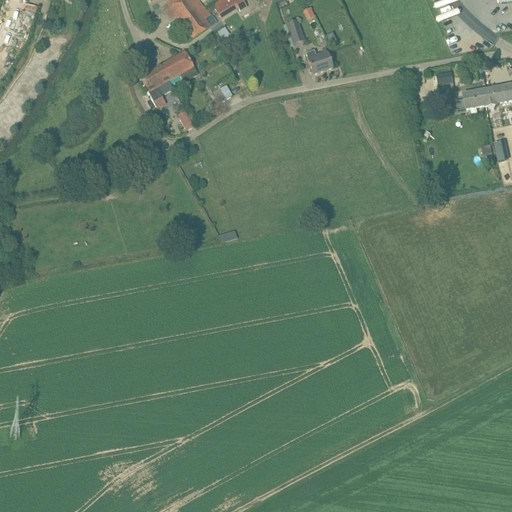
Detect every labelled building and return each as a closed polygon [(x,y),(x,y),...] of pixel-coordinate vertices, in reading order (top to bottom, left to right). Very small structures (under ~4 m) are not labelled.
[(165,12),(170,20),(175,17),(192,41),(210,28),(204,20),(211,15),(204,7),(203,8),(196,0),(169,0),(166,3),(170,8),(165,12)] [(219,1),(212,5),(221,20),(238,10),(240,13),(247,9),(241,0),(218,0),(219,1)] [(302,11),(306,21),(313,18),(309,8),(302,11)] [(287,26),(295,47),(305,43),(297,22),(287,26)] [(338,45),(332,34),(325,37),(331,48),(338,45)] [(308,62),(313,76),(333,69),(327,54),(316,57),(314,51),(306,55),(308,62)] [(185,53),(157,69),(161,77),(165,75),(169,83),(180,76),(184,83),(197,75),(192,67),(185,53)] [(486,77),(505,71),(503,65),(484,71),(486,77)] [(157,69),(139,80),(154,103),(162,98),(161,97),(173,90),(168,83),(169,83),(165,75),(161,77),(157,69)] [(451,73),(436,75),(438,86),(453,84),(451,73)] [(486,99),(485,99),(486,108),(497,106),(497,105),(511,102),(511,86),(486,91),(487,96),(486,96),(486,99)] [(213,94),(219,105),(232,97),(226,87),(213,94)] [(465,101),(456,103),(457,111),(467,110),(467,111),(486,107),(486,108),(485,99),(486,99),(486,96),(487,96),(486,91),(464,95),(465,101)] [(177,115),(186,131),(193,127),(184,112),(177,115)] [(492,144),(498,162),(508,159),(502,140),(492,144)] [(495,160),(494,154),(485,156),(487,162),(495,160)] [(12,229),(16,251),(24,250),(23,242),(21,228),(12,229)] [(223,245),(236,240),(232,231),(219,237),(223,245)]
